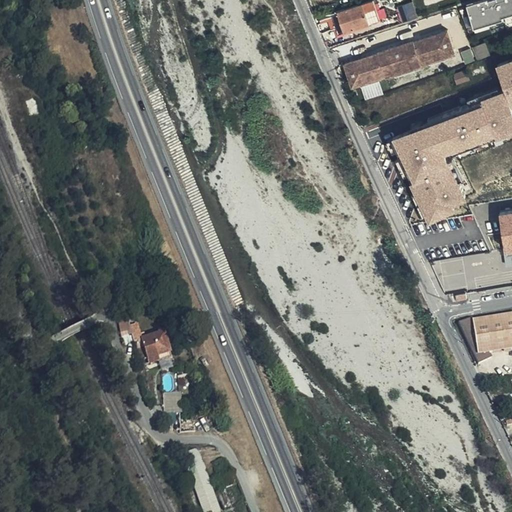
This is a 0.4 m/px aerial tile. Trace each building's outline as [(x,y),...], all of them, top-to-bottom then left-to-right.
[(350,0),(336,5),(342,25),(368,17),(368,15),(378,12),(374,0),(350,0)] [(397,0),(403,15),(418,10),(414,0),(397,0)] [(511,0),(468,0),(467,0),(474,24),(511,13),(511,0)] [(336,5),(329,7),(337,27),(342,25),(336,5)] [(435,23),(440,36),(444,46),(456,41),(464,39),(457,16),(435,23)] [(344,54),(349,70),(440,36),(435,23),(423,27),(423,25),(388,37),(388,39),(344,54)] [(440,36),(349,70),(351,77),(370,70),(389,64),(396,62),(397,64),(405,61),(423,55),(431,52),(431,50),(439,47),(444,46),(440,36)] [(477,58),(491,54),(487,41),(473,46),(477,58)] [(424,58),(423,55),(405,61),(406,64),(424,58)] [(389,64),(370,70),(371,74),(390,67),(389,64)] [(25,102),(30,118),(41,114),(36,98),(25,102)] [(401,134),(405,144),(417,140),(416,136),(413,137),(411,131),(401,134)] [(405,144),(404,145),(406,151),(419,146),(417,140),(405,144)] [(511,206),(501,208),(508,262),(511,261),(511,206)] [(119,285),(124,280),(118,274),(113,277),(119,285)] [(464,286),(454,287),(455,294),(465,292),(464,286)] [(124,291),(128,296),(133,292),(129,287),(124,291)] [(511,345),(511,313),(474,321),(472,317),(460,323),(479,363),(488,360),(486,350),(511,345)] [(120,339),(140,337),(138,322),(119,324),(120,339)] [(149,364),(159,361),(157,356),(170,352),(164,333),(142,340),(149,364)] [(157,356),(159,361),(171,357),(170,352),(157,356)] [(184,453),(204,511),(220,511),(204,466),(198,448),(184,453)]
